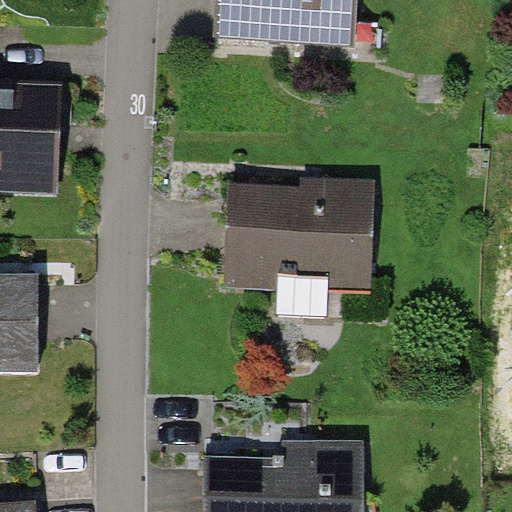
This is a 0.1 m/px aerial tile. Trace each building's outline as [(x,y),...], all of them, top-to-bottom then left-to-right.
[(350,0),(204,0),(202,45),(348,50),(350,0)] [(0,187),(46,188),(49,83),(0,81),(0,187)] [(367,196),(217,191),(213,290),(363,296),(367,196)] [(23,284),(0,283),(0,378),(22,379),(23,284)] [(349,511),(349,458),(189,460),(189,511),(349,511)]
